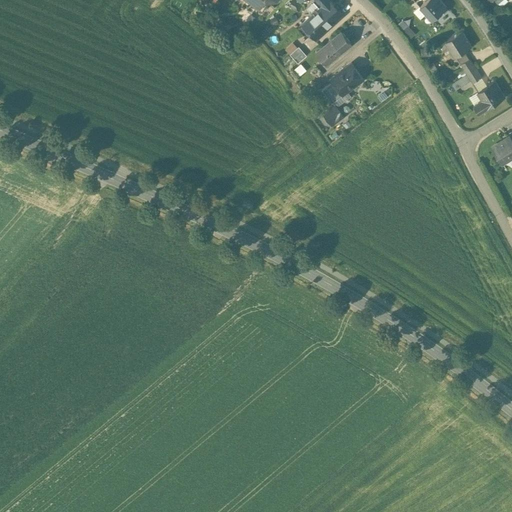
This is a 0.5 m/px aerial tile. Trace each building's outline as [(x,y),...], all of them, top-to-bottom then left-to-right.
[(248,0),(259,8),(265,0),(272,0),(274,1),(274,0),(248,0)] [(317,0),(322,5),(319,7),(314,1),(307,7),(313,13),(302,23),(316,39),(344,14),(331,0),(317,0)] [(441,0),(426,0),(420,6),(432,19),(447,6),(441,0)] [(411,37),(415,33),(403,19),(399,22),(411,37)] [(269,24),(259,34),(271,46),(281,36),(269,24)] [(462,29),(445,40),(455,54),(455,55),(472,45),(462,29)] [(341,31),(317,51),(327,63),(351,43),(341,31)] [(455,54),(445,40),(440,44),(449,58),(455,54)] [(299,45),(290,53),(298,62),(307,55),(299,45)] [(470,58),(461,64),(467,73),(476,67),(470,58)] [(293,67),(299,74),(306,68),(301,62),(293,67)] [(351,62),(331,78),(333,80),(343,93),(363,78),(351,62)] [(476,67),(467,73),(471,79),(471,80),(473,82),(482,76),(476,67)] [(467,73),(452,83),(456,89),(471,79),(467,73)] [(333,80),(323,88),(332,101),(343,93),(333,80)] [(495,80),(478,91),(482,98),(474,104),(479,112),(488,106),(505,95),(495,80)] [(335,104),(323,113),(332,124),(344,116),(335,104)] [(511,139),(510,135),(493,146),(503,163),(511,157),(511,139)]
